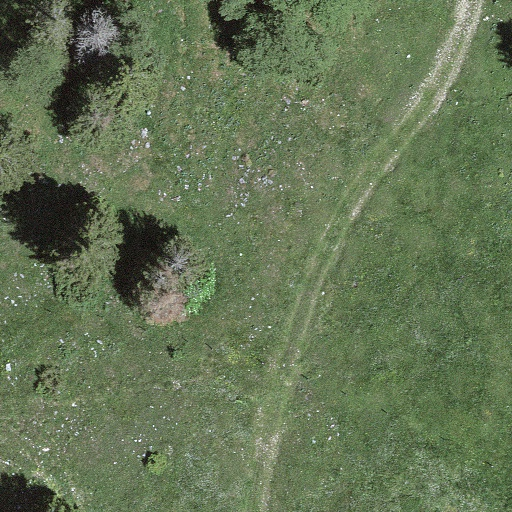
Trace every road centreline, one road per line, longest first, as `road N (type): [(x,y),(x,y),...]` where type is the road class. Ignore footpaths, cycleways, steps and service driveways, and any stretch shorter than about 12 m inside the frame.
road 1 (track): [(341,218),(307,252),(272,261),(241,259),(109,189),(54,199),(0,222)]
road 2 (track): [(341,218),(267,447),(259,511)]
road 3 (track): [(475,0),(443,82),(341,218)]
